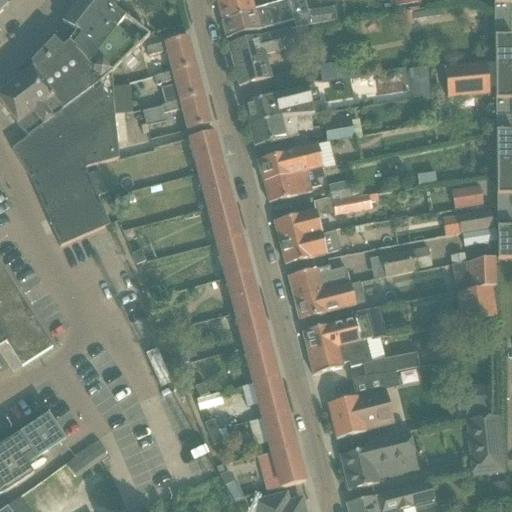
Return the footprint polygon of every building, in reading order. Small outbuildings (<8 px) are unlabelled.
[(0,0),(0,14),(7,9),(13,0),(0,0)] [(69,45),(112,101),(113,90),(111,90),(111,76),(113,83),(113,75),(114,73),(122,66),(120,67),(149,39),(134,27),(99,0),(79,0),(61,24),(76,36),(69,45)] [(99,0),(134,27),(138,21),(118,5),(122,0),(99,0)] [(215,0),(221,24),(254,15),(250,0),(215,0)] [(511,0),(493,0),(494,23),(509,23),(509,19),(508,0),(511,0)] [(221,24),(226,41),(293,23),(288,2),(264,8),(265,12),(254,15),(221,24)] [(494,70),(511,70),(511,50),(510,50),(509,26),(509,23),(494,23),(494,70)] [(227,46),(238,89),(270,81),(264,58),(294,50),(290,30),(227,46)] [(166,54),(172,74),(195,68),(188,39),(146,51),(145,51),(148,58),(166,54)] [(31,183),(60,249),(110,227),(85,170),(119,161),(117,144),(116,144),(115,131),(114,118),(112,101),(69,45),(62,49),(53,41),(29,65),(33,71),(0,94),(0,104),(27,139),(11,151),(31,183)] [(322,86),(359,80),(357,64),(320,69),(322,86)] [(444,69),(447,101),(489,97),(487,65),(444,69)] [(403,71),(408,101),(429,98),(425,67),(403,71)] [(155,88),(156,88),(173,83),(175,87),(161,91),(165,107),(203,98),(195,68),(172,74),(153,79),(155,88)] [(511,70),(494,70),(495,118),(511,118),(511,114),(510,90),(511,90),(511,70)] [(113,90),(112,101),(114,118),(124,117),(133,116),(129,88),(113,90)] [(243,106),(249,128),(280,119),(311,118),(322,116),(317,91),(311,89),(306,90),(305,89),(273,97),(273,98),(243,106)] [(187,133),(188,133),(210,127),(203,98),(165,107),(161,108),(161,109),(155,111),(141,115),(145,129),(165,124),(163,116),(181,112),(182,112),(187,133)] [(249,128),(254,149),(285,141),(297,138),(297,133),(312,132),(311,118),(280,119),(249,128)] [(511,118),(495,118),(496,166),(511,165),(511,145),(511,146),(511,122),(511,118)] [(324,128),(327,144),(361,138),(359,122),(324,128)] [(190,142),(199,177),(222,171),(213,135),(190,142)] [(258,163),(263,184),(302,174),(307,173),(323,169),(318,152),(309,154),(308,150),(287,156),(287,155),(258,163)] [(511,165),(496,166),(496,214),(511,213),(511,207),(511,186),(511,185),(511,165)] [(199,177),(208,212),(231,206),(222,171),(199,177)] [(263,184),(268,205),(298,198),(298,197),(312,194),(307,173),(302,174),(263,184)] [(98,198),(107,194),(98,174),(89,178),(98,198)] [(328,187),(330,201),(331,203),(353,199),(353,198),(360,197),(358,186),(350,188),(349,184),(328,187)] [(479,190),(467,192),(469,208),(481,206),(479,190)] [(331,205),(334,218),(370,212),(369,206),(378,204),(377,197),(331,205)] [(208,212),(217,247),(241,241),(231,206),(208,212)] [(490,213),(457,218),(460,237),(493,231),(490,213)] [(511,213),(496,214),(497,261),(498,261),(511,261),(511,213)] [(273,224),(279,246),(320,236),(315,215),(303,218),(302,217),(292,220),(273,224)] [(460,237),(462,249),(495,244),(493,231),(460,237)] [(279,246),(284,267),(313,260),(325,257),(340,253),(335,234),(320,237),(320,236),(279,246)] [(217,247),(226,282),(250,275),(241,241),(217,247)] [(368,261),(372,281),(385,278),(386,280),(416,274),(415,271),(431,268),(428,250),(368,261)] [(144,264),(140,254),(132,257),(136,268),(144,264)] [(450,258),(452,268),(466,265),(464,256),(450,258)] [(495,260),(468,265),(468,293),(495,288),(495,260)] [(0,334),(6,345),(22,369),(52,349),(0,268),(0,334)] [(288,279),(293,301),(334,291),(334,290),(349,286),(345,270),(330,274),(329,270),(317,273),(317,272),(288,279)] [(226,282),(235,317),(259,310),(250,275),(226,282)] [(293,301),(299,323),(328,316),(328,315),(355,309),(349,286),(334,290),(334,291),(293,301)] [(150,303),(160,299),(155,288),(146,292),(150,303)] [(468,293),(455,295),(460,326),(496,319),(495,288),(468,293)] [(165,310),(160,299),(150,303),(155,314),(165,310)] [(235,317),(244,351),(268,345),(259,310),(235,317)] [(320,330),(302,335),(307,356),(348,346),(366,343),(369,342),(364,320),(351,323),(343,325),(331,328),(320,330)] [(492,328),(477,331),(480,347),(495,344),(492,328)] [(423,352),(429,356),(437,354),(441,348),(439,340),(432,336),(425,338),(421,344),(423,352)] [(365,379),(366,379),(380,376),(380,377),(419,370),(416,355),(371,364),(366,343),(348,346),(307,356),(312,378),(332,372),(341,370),(343,369),(342,366),(349,364),(350,370),(362,367),(365,379)] [(244,351),(253,386),(277,380),(268,345),(244,351)] [(156,351),(145,356),(159,389),(171,384),(156,351)] [(179,368),(188,365),(184,354),(174,358),(179,368)] [(327,407),(336,442),(355,437),(365,435),(364,433),(393,426),(385,392),(384,392),(380,377),(380,376),(366,379),(365,379),(351,382),(356,400),(347,402),(327,407)] [(259,406),(263,421),(286,415),(277,380),(253,386),(259,406)] [(208,396),(203,386),(195,390),(199,400),(208,396)] [(487,389),(471,389),(472,415),(488,414),(487,389)] [(393,417),(396,434),(442,425),(439,409),(393,417)] [(263,421),(272,456),(295,449),(286,415),(263,421)] [(0,497),(6,495),(33,477),(27,467),(64,442),(47,417),(0,448),(0,497)] [(472,477),(502,474),(496,420),(471,423),(475,463),(471,463),(472,477)] [(208,436),(217,433),(213,422),(204,426),(208,436)] [(222,444),(217,433),(208,436),(213,448),(222,444)] [(378,483),(417,473),(407,434),(368,443),(370,451),(340,459),(348,493),(378,486),(378,483)] [(97,445),(63,462),(71,477),(105,461),(97,445)] [(272,456),(257,459),(266,493),(280,489),(281,491),(303,485),(305,484),(304,484),(295,449),(272,456)] [(225,475),(219,477),(224,488),(233,484),(228,473),(225,475)] [(351,505),(346,506),(347,511),(401,511),(413,509),(413,508),(434,503),(429,486),(429,485),(417,488),(404,490),(404,491),(398,493),(393,494),(374,499),(365,501),(351,505)] [(504,485),(490,486),(491,494),(505,493),(504,485)] [(29,511),(20,499),(1,511),(29,511)] [(302,511),(300,503),(287,507),(284,499),(255,506),(256,511),(302,511)]
